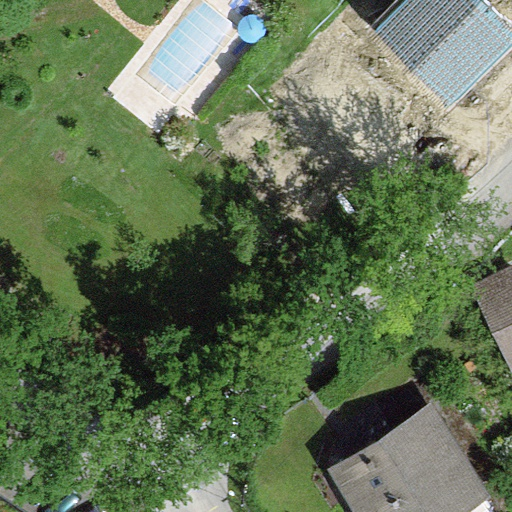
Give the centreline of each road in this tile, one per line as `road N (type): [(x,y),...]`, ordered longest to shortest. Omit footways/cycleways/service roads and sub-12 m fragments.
road 1 (residential): [(175,495),(511,157)]
road 2 (residential): [(175,495),(36,444),(0,419)]
